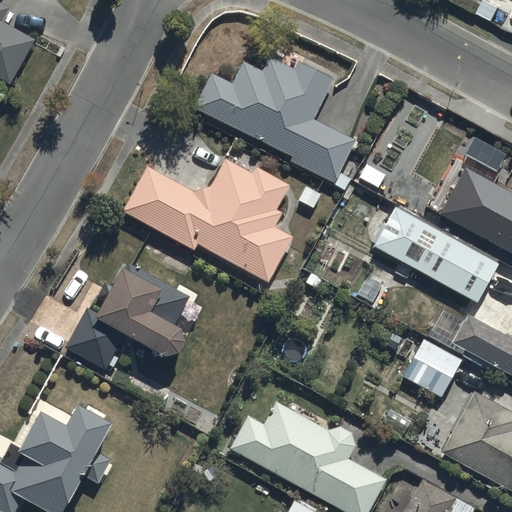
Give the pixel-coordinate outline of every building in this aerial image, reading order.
[(0,0),(0,74),(7,79),(32,34),(0,15),(7,2),(2,0),(0,0)] [(229,78),(208,67),(191,103),(290,152),(288,156),(331,179),(354,134),(311,114),(331,73),(296,56),(292,65),(266,50),(259,65),(241,55),(229,78)] [(190,185),(145,161),(120,206),(191,245),(195,239),(265,277),(291,230),(274,221),(282,206),(276,203),(288,179),(254,160),(250,167),(224,152),(208,181),(190,185)] [(498,265),(464,247),(394,210),(372,250),(476,306),(498,265)] [(189,301),(127,266),(112,291),(104,287),(95,303),(102,306),(96,319),(84,313),(64,350),(106,372),(122,340),(166,363),(179,360),(184,348),(180,335),(172,331),(189,301)] [(468,317),(451,347),(511,380),(511,337),(511,340),(468,317)] [(420,341),(400,379),(441,400),(460,362),(420,341)] [(511,415),(472,395),(440,456),(511,492),(511,415)] [(354,432),(338,426),(323,431),(276,405),(263,427),(246,418),(228,452),(340,511),(339,511),(371,511),(386,483),(348,462),(355,448),(354,432)] [(15,511),(21,501),(41,511),(66,511),(84,480),(99,488),(112,464),(98,456),(113,429),(78,410),(67,430),(42,417),(23,454),(11,447),(4,460),(0,458),(0,511),(15,511)] [(419,483),(404,511),(472,511),(473,511),(419,483)]
